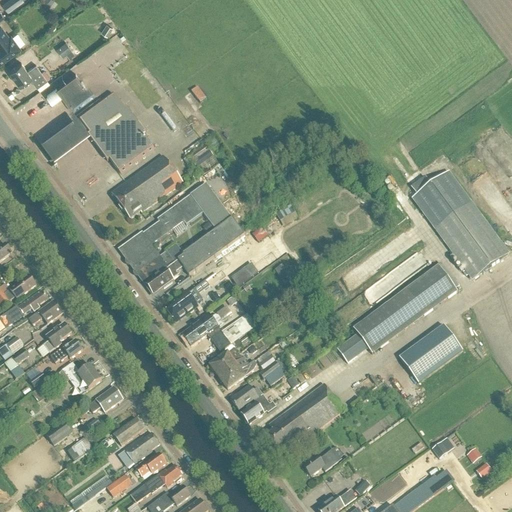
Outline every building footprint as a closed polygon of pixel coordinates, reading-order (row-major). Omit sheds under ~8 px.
[(107,37),(112,28),(105,24),(100,33),(101,33),(106,36),(107,37)] [(0,62),(19,49),(10,37),(8,39),(0,27),(0,62)] [(66,55),(71,50),(65,42),(56,49),(62,57),(66,55)] [(69,59),(75,55),(71,50),(66,55),(69,59)] [(35,65),(27,71),(21,63),(8,72),(19,86),(29,79),(36,88),(47,80),(46,80),(41,73),(35,65)] [(44,70),(41,73),(46,80),(49,78),(44,70)] [(75,74),(56,89),(62,97),(64,101),(84,86),(75,74)] [(200,104),(206,99),(196,87),(190,93),(200,104)] [(125,111),(113,96),(102,104),(100,102),(76,120),(107,164),(110,162),(121,177),(155,152),(143,137),(145,135),(127,110),(125,111)] [(213,158),(214,158),(209,153),(193,164),(193,165),(197,170),(213,158)] [(141,214),(142,215),(183,186),(163,159),(112,196),(130,221),(141,214)] [(413,200),(473,282),(508,257),(448,175),(413,200)] [(232,221),(206,186),(158,222),(160,224),(124,250),(133,262),(129,264),(153,297),(174,282),(173,282),(179,278),(176,275),(183,270),(189,279),(245,238),(232,221)] [(280,225),(295,216),(292,209),(276,218),(280,225)] [(259,245),(268,237),(262,229),(252,236),(259,245)] [(5,247),(0,250),(0,264),(12,256),(5,247)] [(310,277),(318,272),(313,263),(305,268),(310,277)] [(230,277),(235,288),(257,276),(252,266),(230,277)] [(286,286),(295,281),(285,266),(276,271),(286,286)] [(431,275),(449,299),(458,293),(440,268),(431,275)] [(217,272),(207,279),(208,280),(212,287),(222,281),(222,280),(217,272)] [(11,305),(16,301),(17,303),(36,288),(29,279),(10,293),(5,297),(0,291),(0,290),(0,315),(12,306),(11,305)] [(425,318),(433,311),(415,287),(406,293),(425,318)] [(197,308),(196,307),(198,306),(203,302),(196,292),(195,291),(188,296),(187,295),(165,310),(176,324),(189,314),(191,315),(194,313),(194,311),(197,308)] [(18,310),(24,317),(32,311),(34,315),(40,310),(39,308),(48,301),(42,293),(18,310)] [(63,316),(53,304),(29,322),(33,328),(44,320),(49,327),(63,316)] [(199,325),(182,337),(191,349),(207,337),(220,355),(231,347),(222,335),(218,329),(222,326),(223,322),(220,318),(216,317),(212,320),(208,316),(198,324),(199,325)] [(222,335),(231,347),(256,330),(246,317),(222,335)] [(316,328),(323,323),(318,317),(312,321),(316,328)] [(389,344),(371,319),(354,332),(369,352),(372,356),(389,344)] [(50,356),(62,347),(60,345),(72,336),(65,327),(47,340),(49,344),(44,348),(50,356)] [(443,328),(399,360),(419,387),(463,354),(443,328)] [(24,348),(18,339),(6,348),(12,356),(24,348)] [(241,344),(244,348),(250,344),(247,340),(241,344)] [(62,364),(69,359),(71,362),(83,353),(76,343),(65,352),(63,351),(51,360),(56,366),(61,363),(62,364)] [(232,362),(239,356),(235,351),(229,356),(229,355),(210,369),(215,376),(233,363),(232,362)] [(13,360),(5,366),(11,374),(19,369),(18,367),(30,358),(24,352),(13,361),(13,360)] [(233,363),(215,376),(219,381),(218,382),(221,386),(222,385),(223,386),(240,373),(241,374),(248,369),(243,362),(239,356),(232,362),(233,363)] [(271,358),(259,366),(264,373),(276,365),(271,358)] [(240,373),(223,386),(228,393),(252,375),(254,374),(257,368),(255,364),(252,365),(248,369),(241,374),(240,373)] [(276,365),(264,373),(260,376),(265,383),(266,382),(271,389),(286,378),(276,365)] [(70,382),(77,392),(81,388),(86,395),(102,383),(90,368),(80,376),(72,366),(57,378),(63,387),(70,382)] [(29,381),(39,374),(35,368),(25,376),(29,381)] [(31,384),(35,391),(47,382),(42,376),(31,384)] [(294,379),(288,384),(294,392),(299,387),(294,379)] [(299,446),(344,414),(324,387),(269,428),(273,434),(266,439),(277,455),(287,447),(289,450),(297,443),(299,446)] [(254,403),(255,404),(263,398),(258,391),(254,394),(250,388),(230,403),(239,414),(254,403)] [(37,403),(45,398),(39,389),(31,395),(37,403)] [(123,403),(114,390),(88,409),(93,416),(101,410),(105,416),(123,403)] [(360,402),(362,405),(369,401),(366,397),(360,402)] [(270,407),(263,398),(255,404),(255,405),(240,416),(245,422),(245,424),(246,426),(248,427),(249,428),(267,414),(268,416),(276,410),(273,405),(270,407)] [(86,441),(93,436),(91,434),(101,427),(97,421),(87,428),(87,429),(80,434),(85,441),(86,441)] [(113,438),(121,449),(144,432),(136,421),(113,438)] [(64,423),(46,437),(54,449),(73,435),(64,423)] [(129,460),(135,467),(152,454),(152,453),(160,447),(152,436),(145,441),(143,439),(124,453),(126,455),(124,457),(127,461),(129,460)] [(93,450),(86,441),(85,441),(72,450),(73,451),(68,454),(75,464),(93,450)] [(453,452),(446,442),(432,452),(439,462),(453,452)] [(421,445),(412,452),(416,456),(425,450),(421,445)] [(334,451),(320,462),(317,458),(303,469),(311,479),(323,471),(325,475),(342,463),(334,451)] [(481,458),(476,451),(467,457),(470,461),(472,459),(475,463),(481,458)] [(413,466),(418,472),(436,459),(431,453),(413,466)] [(166,467),(159,457),(146,466),(144,464),(135,470),(142,480),(150,474),(152,477),(166,467)] [(476,473),(482,481),(492,473),(486,466),(476,473)] [(166,472),(145,487),(140,490),(147,499),(152,495),(152,496),(165,487),(168,490),(175,485),(174,483),(182,477),(176,468),(167,474),(166,472)] [(417,511),(455,484),(447,473),(436,481),(435,479),(394,509),(393,508),(388,511),(417,511)] [(114,500),(133,487),(126,477),(107,491),(114,500)] [(365,493),(360,488),(355,493),(361,498),(365,493)] [(167,511),(175,506),(177,509),(190,499),(183,489),(170,499),(167,496),(156,504),(161,511),(167,511)] [(341,511),(346,508),(357,500),(353,496),(341,505),(336,498),(323,508),(324,510),(321,511),(341,511)] [(207,511),(200,502),(186,511),(207,511)]
